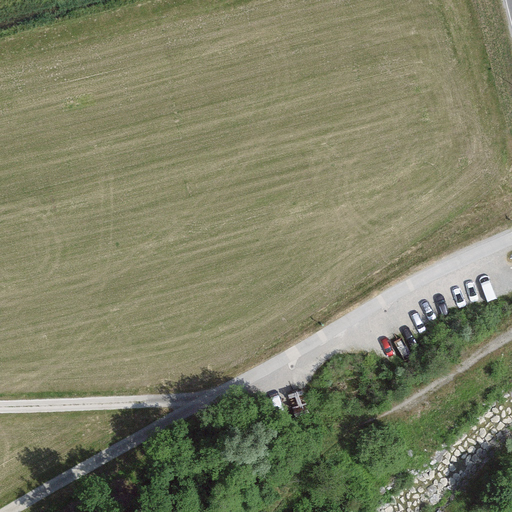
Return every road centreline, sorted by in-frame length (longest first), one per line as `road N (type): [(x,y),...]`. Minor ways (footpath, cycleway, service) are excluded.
road 1 (unclassified): [(511,238),(377,304),(16,511)]
road 2 (track): [(205,400),(0,406)]
